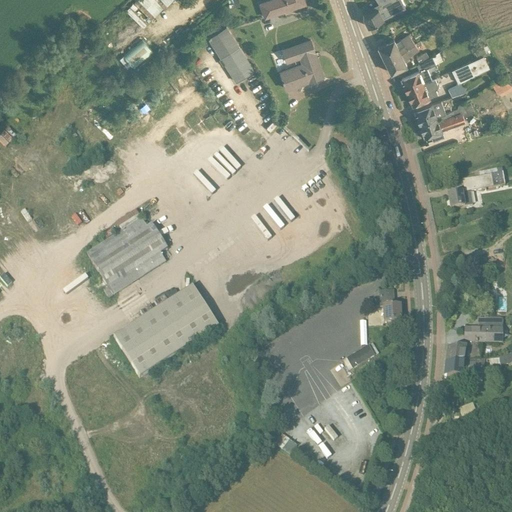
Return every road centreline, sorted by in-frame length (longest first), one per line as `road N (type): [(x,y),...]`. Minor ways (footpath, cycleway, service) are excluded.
road 1 (tertiary): [(385,511),(419,393),(419,260),(385,120),(343,0)]
road 2 (unknown): [(286,157),(323,204),(302,251),(226,299),(175,282)]
road 3 (unknown): [(46,304),(52,274),(75,242),(169,178)]
road 4 (unknown): [(169,178),(233,128),(252,130),(286,157)]
